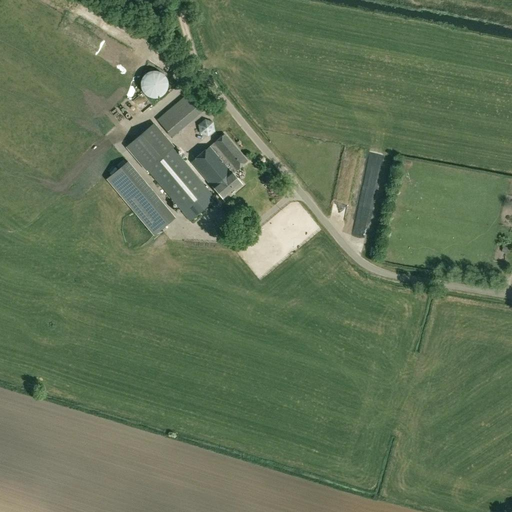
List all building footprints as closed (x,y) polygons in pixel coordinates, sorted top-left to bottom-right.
[(160,117),(173,134),(206,107),(193,90),(160,117)] [(206,121),(201,131),(212,137),(217,126),(206,121)] [(215,200),(172,148),(174,147),(154,124),(127,147),(146,170),(148,169),(182,211),(182,212),(190,221),(215,200)] [(224,134),(191,162),(223,200),(242,184),(232,174),(247,161),(224,134)] [(156,230),(176,214),(156,191),(150,195),(127,169),(113,180),(156,230)] [(363,222),(353,218),(347,232),(357,236),(363,222)]
